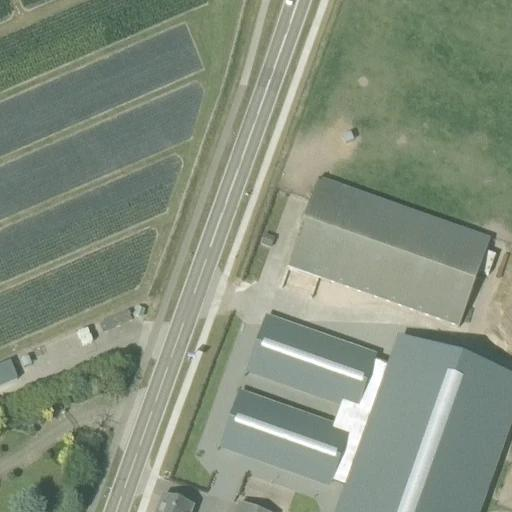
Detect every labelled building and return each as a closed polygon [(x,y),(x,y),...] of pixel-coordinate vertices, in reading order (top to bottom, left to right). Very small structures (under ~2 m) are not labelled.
[(458,330),(476,278),(487,282),(493,263),(482,260),(488,242),(318,181),(287,269),(306,276),(458,330)] [(511,384),(402,346),(394,370),(267,325),(251,372),(341,404),(331,433),(241,401),(224,448),(350,492),(343,511),(474,511),(511,407),(511,384)] [(0,387),(18,380),(10,363),(0,367),(0,387)] [(276,511),(292,472),(258,460),(240,506),(238,511),(276,511)] [(191,511),(193,509),(185,506),(162,498),(157,511),(191,511)]
